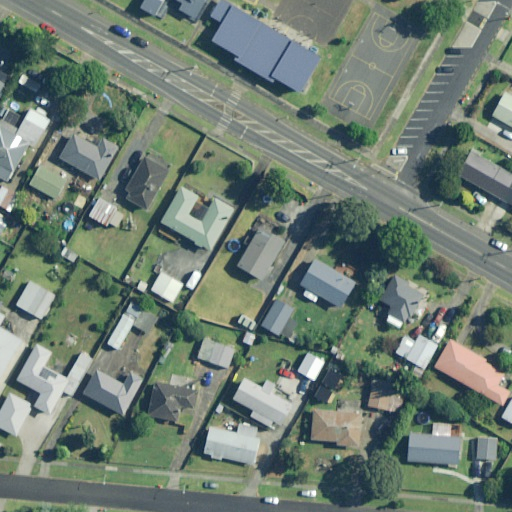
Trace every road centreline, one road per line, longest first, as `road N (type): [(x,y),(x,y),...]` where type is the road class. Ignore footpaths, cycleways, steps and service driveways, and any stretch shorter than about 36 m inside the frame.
road 1 (secondary): [(394,204),(29,0)]
road 2 (residential): [(505,0),(394,204)]
road 3 (residential): [(0,486),(183,503)]
road 4 (secondary): [(511,271),(394,204)]
